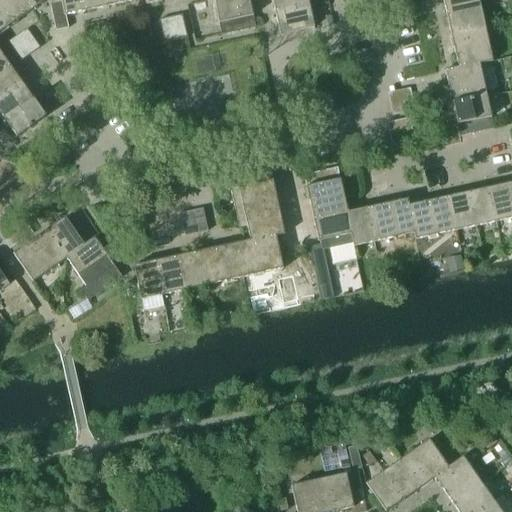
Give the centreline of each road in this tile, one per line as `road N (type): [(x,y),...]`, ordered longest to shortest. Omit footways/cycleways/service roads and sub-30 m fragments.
road 1 (residential): [(359,116),(388,65),(380,31),(366,28),(291,43),(272,56),(280,93),(271,133)]
road 2 (residential): [(108,170),(271,133)]
road 3 (residential): [(359,116),(400,171),(471,154)]
